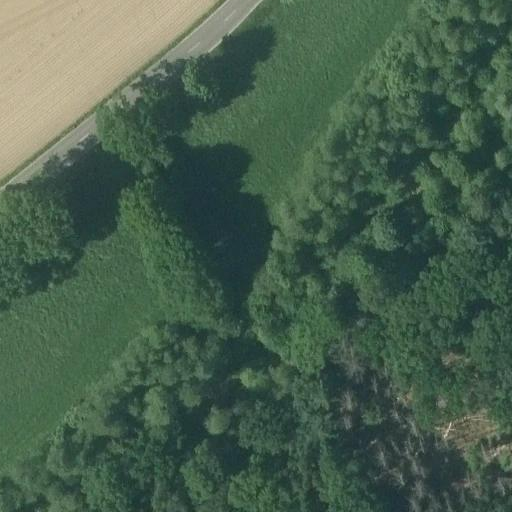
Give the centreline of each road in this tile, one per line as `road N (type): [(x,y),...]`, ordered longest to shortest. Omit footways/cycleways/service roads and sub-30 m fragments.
road 1 (secondary): [(269,0),(0,227)]
road 2 (track): [(139,115),(279,357)]
road 3 (track): [(216,511),(255,397),(279,357)]
